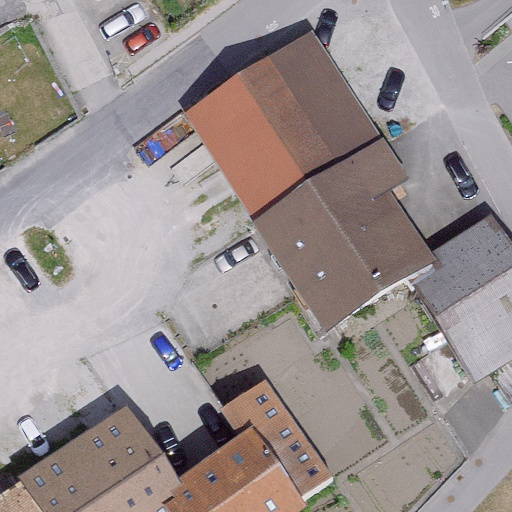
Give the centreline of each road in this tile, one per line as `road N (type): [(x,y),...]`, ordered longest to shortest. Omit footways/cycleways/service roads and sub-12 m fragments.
road 1 (residential): [(389,0),(511,201),(511,452),(459,511)]
road 2 (residential): [(270,0),(118,138)]
road 3 (residential): [(118,138),(32,0)]
road 4 (residential): [(118,138),(0,224)]
